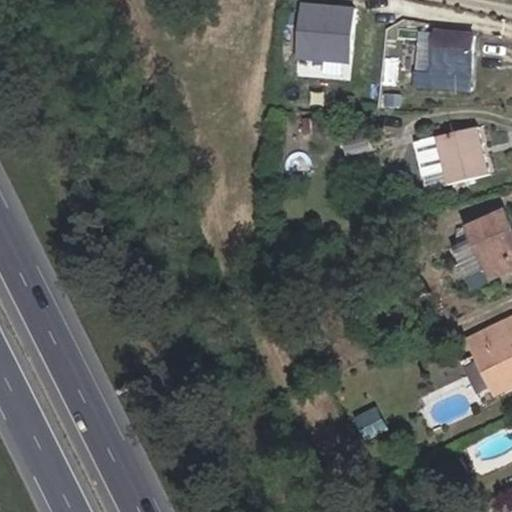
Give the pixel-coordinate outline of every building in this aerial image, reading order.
[(359,61),(363,4),(308,0),(304,58),(359,61)] [(378,0),(378,3),(418,11),(420,0),(378,0)] [(453,0),(446,0),(442,16),(472,24),(477,7),(453,0)] [(407,104),(404,124),(456,129),(462,69),(426,64),(422,106),(407,104)] [(423,169),(434,217),(474,207),(465,157),(423,169)] [(458,258),(480,309),(511,295),(496,259),(502,257),(495,241),(458,258)] [(511,295),(480,309),(485,318),(511,306),(511,279),(502,257),(496,259),(511,295)] [(462,373),(469,388),(476,386),(493,422),(511,412),(511,366),(497,374),(490,360),(462,373)] [(511,412),(493,422),(476,386),(469,388),(466,390),(488,435),(511,424),(511,412)]
